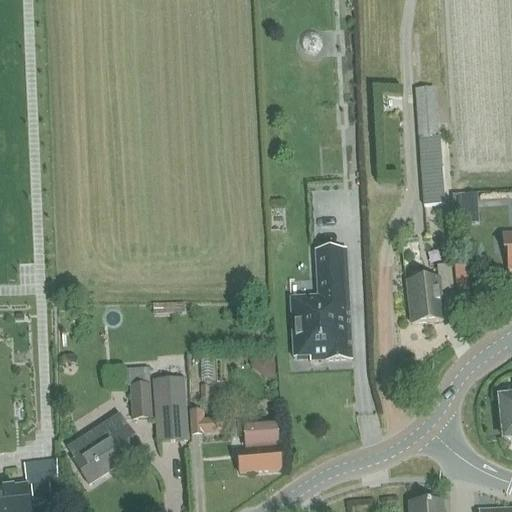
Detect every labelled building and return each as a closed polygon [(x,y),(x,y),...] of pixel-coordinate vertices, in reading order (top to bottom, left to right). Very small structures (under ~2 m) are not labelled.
[(435,91),(416,92),(419,137),(419,140),(428,139),(438,138),(438,135),(435,91)] [(428,139),(419,140),(423,207),(444,206),(439,138),(438,138),(428,139)] [(316,254),(317,281),(318,298),(290,299),(294,361),(310,360),(310,364),(352,362),(346,253),(316,254)] [(437,281),(406,285),(411,326),(443,323),(439,293),(453,291),(450,266),(436,268),(437,281)] [(152,375),(152,362),(134,362),(134,376),(152,375)] [(154,383),(158,445),(188,442),(184,381),(154,383)] [(131,388),(133,422),(151,420),(149,386),(131,388)] [(511,400),(499,401),(503,441),(511,440),(511,400)] [(203,414),(191,414),(192,439),(204,438),(204,437),(222,435),(221,420),(204,422),(203,414)] [(238,455),(240,476),(281,473),(277,424),(243,427),(245,451),(248,451),(249,454),(238,455)] [(126,429),(95,449),(88,438),(68,450),(75,462),(73,463),(89,487),(104,478),(103,477),(141,453),(126,429)] [(28,477),(60,476),(59,450),(27,451),(28,477)] [(0,491),(0,511),(29,511),(27,488),(0,491)]
